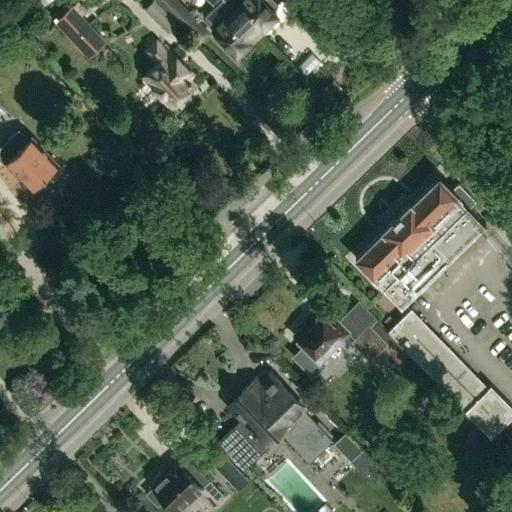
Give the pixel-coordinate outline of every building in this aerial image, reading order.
[(56,22),(88,56),(104,41),(80,16),(87,9),(78,0),(56,22)] [(157,0),(185,28),(195,19),(176,0),(157,0)] [(220,0),(205,15),(205,20),(224,40),(223,44),(230,51),(234,50),(236,53),(256,33),(233,9),(224,0),(220,0)] [(224,0),(233,9),(256,33),(276,14),(275,13),(278,3),(274,0),(224,0)] [(180,99),(184,100),(189,95),(188,92),(191,89),(190,88),(195,83),(188,77),(193,73),(171,51),(169,53),(156,40),(146,50),(157,61),(142,75),(172,105),(176,101),(177,102),(180,99)] [(0,97),(0,120),(14,108),(2,95),(0,97)] [(332,110),(324,102),(315,110),(323,118),(332,110)] [(33,188),(47,174),(53,180),(61,172),(55,166),(57,164),(31,136),(28,139),(19,129),(0,147),(0,153),(6,160),(4,162),(13,172),(15,169),(33,188)] [(439,176),(411,203),(410,202),(382,229),(383,230),(355,257),(401,305),(485,223),(469,206),(476,200),(459,182),(452,189),(439,176)] [(431,280),(425,289),(439,298),(445,288),(431,280)] [(489,301),(504,289),(497,280),(482,291),(489,301)] [(386,344),(383,347),(399,363),(409,353),(490,434),(511,413),(511,404),(508,401),(490,382),(487,385),(410,307),(387,330),(377,319),(369,326),(386,344)] [(348,331),(337,320),(333,325),(322,314),(308,327),(304,323),(293,334),(304,345),(293,356),(313,375),(324,363),(320,359),(348,331)] [(228,403),(241,418),(217,440),(243,468),(256,456),(253,453),(275,432),(273,429),(276,426),(308,460),(332,438),(297,401),(274,376),(263,387),(255,378),(228,403)] [(362,448),(345,431),(333,442),(350,460),(362,448)] [(165,468),(167,470),(164,472),(164,471),(160,471),(159,471),(153,477),(153,481),(154,482),(152,484),(154,486),(146,493),(157,504),(164,497),(178,510),(200,488),(214,502),(223,493),(211,480),(216,475),(191,449),(178,462),(174,459),(165,468)] [(249,479),(219,449),(208,459),(238,490),(249,479)]
